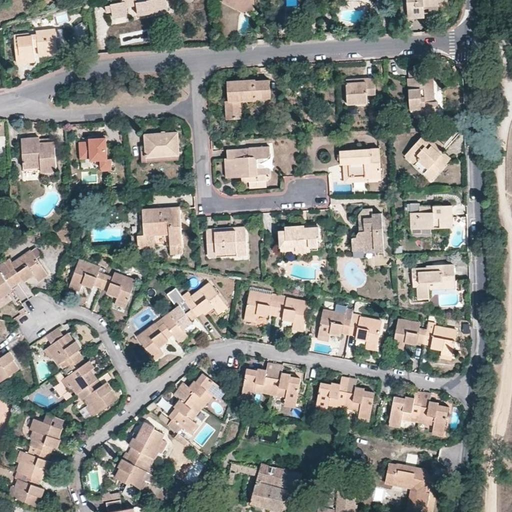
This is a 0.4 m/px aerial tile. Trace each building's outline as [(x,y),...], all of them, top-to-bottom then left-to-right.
[(144,0),(141,1),(140,0),(111,0),(112,6),(107,7),(108,12),(113,11),(115,18),(130,15),(128,7),(138,5),(140,15),(152,13),(171,9),(169,0),(144,0)] [(238,0),(241,2),(239,6),(247,10),(250,5),(253,5),(257,4),(257,7),(262,9),(273,1),(270,0),(238,0)] [(426,7),(440,7),(440,4),(451,4),(450,0),(409,0),(410,15),(427,14),(426,7)] [(41,52),(59,49),(59,48),(57,30),(57,28),(38,30),(39,35),(32,36),(31,34),(16,36),(19,63),(37,61),(36,47),(40,46),(41,52)] [(67,47),(65,29),(57,30),(59,48),(67,47)] [(433,103),(432,77),(430,77),(430,69),(411,70),(411,74),(411,77),(409,78),(411,109),(418,109),(418,117),(441,116),(440,102),(436,102),(433,103)] [(273,96),(272,81),(265,81),(258,81),(258,79),(232,80),(233,98),(230,98),(231,117),(245,116),(244,99),(259,98),(259,97),(273,96)] [(357,101),(357,105),(369,105),(368,96),(377,95),(377,79),(371,79),(366,79),(366,83),(358,84),(358,80),(348,80),(349,101),(357,101)] [(8,119),(0,119),(0,133),(8,133),(8,119)] [(149,157),(181,155),(180,131),(151,133),(147,134),(149,157)] [(433,165),(440,171),(453,158),(446,151),(448,148),(446,146),(436,136),(421,137),(406,154),(417,163),(421,159),(430,167),(433,165)] [(58,170),(56,142),(42,143),(34,143),(34,137),(23,138),(25,167),(42,167),(42,171),(58,170)] [(111,161),(110,137),(99,138),(93,138),(93,141),(83,142),(84,159),(93,158),(93,160),(95,161),(104,160),(104,170),(115,169),(115,160),(111,161)] [(257,166),(257,157),(269,157),(272,155),(272,145),(253,145),(250,148),(229,148),(229,157),(227,157),(228,176),(238,175),(243,175),(243,181),(254,180),(256,177),(259,180),(268,180),(271,177),(270,173),(270,169),(267,166),(257,166)] [(363,175),(363,180),(366,180),(366,178),(381,177),(379,149),(340,151),(341,164),(343,164),(348,164),(348,176),(363,175)] [(434,178),(440,171),(433,165),(430,167),(421,159),(417,163),(434,178)] [(344,181),(363,180),(363,175),(348,176),(348,164),(343,164),(343,173),(344,181)] [(364,181),(354,182),(355,192),(365,192),(364,181)] [(430,209),(430,206),(421,206),(421,213),(413,213),(413,229),(433,228),(455,227),(454,216),(454,205),(435,205),(435,209),(430,209)] [(184,255),(184,245),(182,215),(182,208),(145,209),(145,221),(146,235),(139,236),(140,249),(157,248),(157,235),(171,234),(172,245),(172,255),(184,255)] [(383,252),(381,213),(373,213),(372,209),(363,209),(358,215),(363,218),(364,229),(358,230),(357,232),(355,236),(351,236),(351,246),(363,246),(364,257),(374,256),(374,252),(383,252)] [(310,247),(317,247),(317,239),(320,238),(320,228),(309,228),(305,228),(305,226),(286,227),(286,231),(281,231),(281,247),(296,246),(296,252),(311,252),(310,247)] [(238,230),(208,232),(210,252),(248,250),(247,227),(238,227),(238,230)] [(4,262),(10,271),(18,282),(24,278),(25,279),(29,277),(34,274),(37,277),(47,271),(38,257),(43,254),(38,246),(33,249),(14,262),(11,257),(4,262)] [(102,286),(107,272),(100,270),(101,266),(80,258),(70,282),(81,287),(83,282),(87,283),(93,285),(94,283),(102,286)] [(429,280),(455,279),(455,271),(454,263),(428,264),(428,266),(413,267),(413,284),(417,284),(418,297),(429,297),(429,287),(429,280)] [(12,286),(18,282),(10,271),(4,274),(1,271),(0,271),(0,302),(6,299),(4,294),(9,291),(13,288),(12,286)] [(49,273),(47,271),(37,277),(39,280),(49,273)] [(114,275),(107,272),(102,286),(108,288),(108,290),(113,292),(119,294),(117,301),(127,305),(137,280),(115,271),(114,275)] [(195,298),(190,303),(197,314),(204,310),(205,311),(209,309),(212,307),(211,304),(213,302),(215,305),(218,309),(227,302),(211,281),(193,294),(195,298)] [(183,294),(190,303),(195,298),(193,294),(189,290),(183,294)] [(276,315),(279,301),(272,300),(272,294),(250,290),(246,315),(257,317),(258,314),(259,314),(260,314),(269,316),(269,313),(276,315)] [(286,303),(279,301),(276,315),(283,316),(283,318),(291,320),(295,321),(294,324),(305,327),(310,301),(287,297),(286,303)] [(229,304),(227,302),(218,309),(219,311),(229,304)] [(197,314),(190,303),(184,307),(180,303),(162,317),(165,321),(173,332),(177,337),(186,331),(183,327),(181,325),(185,322),(185,326),(187,325),(193,321),(191,318),(197,314)] [(342,332),(349,333),(352,320),(345,318),(346,313),(324,309),(319,333),(331,336),(331,332),(334,333),(342,334),(342,332)] [(352,320),(349,333),(357,335),(357,337),(364,339),(368,340),(367,343),(379,345),(383,321),(361,316),(360,321),(352,320)] [(425,342),(428,329),(421,327),(421,321),(400,317),(395,343),(406,345),(407,341),(407,338),(410,339),(410,342),(417,343),(418,341),(425,342)] [(167,335),(173,332),(165,321),(159,325),(156,321),(138,334),(154,355),(163,349),(160,345),(157,342),(159,340),(163,343),(169,338),(167,335)] [(429,321),(428,329),(425,342),(432,343),(436,344),(435,347),(442,348),(442,352),(454,354),(458,328),(436,324),(437,322),(429,321)] [(56,327),(45,336),(49,343),(61,335),(56,327)] [(67,356),(72,362),(83,355),(79,348),(82,346),(77,338),(75,338),(69,330),(66,332),(61,335),(49,343),(48,344),(54,353),(59,361),(67,356)] [(177,337),(179,340),(188,334),(186,331),(177,337)] [(52,354),(54,353),(48,344),(46,346),(52,354)] [(164,351),(163,349),(154,355),(156,357),(164,351)] [(3,355),(0,350),(0,381),(19,369),(13,359),(15,358),(12,353),(10,350),(3,355)] [(78,391),(88,385),(98,378),(94,371),(98,368),(93,362),(90,358),(87,360),(83,355),(72,362),(76,368),(64,377),(70,386),(74,384),(78,391)] [(72,362),(67,356),(59,361),(64,368),(72,362)] [(267,374),(274,375),(276,362),(269,361),(268,367),(268,370),(267,374)] [(276,362),(274,375),(281,377),(282,373),(282,370),(283,363),(276,362)] [(267,374),(268,370),(256,368),(248,366),(243,391),(255,394),(256,390),(271,393),(274,375),(267,374)] [(179,387),(202,405),(212,393),(217,397),(224,387),(204,372),(199,378),(192,388),(190,386),(183,381),(179,387)] [(302,377),(294,375),(282,373),(281,377),(274,375),(271,393),(286,396),(286,400),(297,402),(302,377)] [(341,389),(348,390),(350,376),(343,375),(342,382),(341,385),(341,389)] [(193,381),(190,386),(192,388),(199,378),(196,376),(193,381)] [(350,376),(348,390),(355,391),(355,388),(356,385),(357,377),(350,376)] [(98,378),(88,385),(92,391),(86,395),(91,402),(87,404),(93,413),(117,397),(112,389),(113,387),(110,384),(108,380),(102,383),(98,378)] [(329,403),(345,406),(348,390),(341,389),(341,385),(330,382),(322,381),(317,406),(328,409),(329,403)] [(177,431),(183,425),(191,431),(198,421),(193,417),(202,405),(179,387),(174,393),(180,398),(182,400),(175,410),(171,415),(172,416),(167,422),(177,431)] [(227,390),(224,387),(217,397),(220,398),(227,390)] [(348,390),(345,406),(360,410),(360,415),(371,417),(375,391),(367,390),(355,388),(355,391),(348,390)] [(414,402),(422,404),(424,390),(416,389),(415,396),(415,399),(414,402)] [(424,390),(422,404),(429,405),(429,402),(430,399),(431,392),(424,390)] [(28,394),(20,399),(27,402),(29,395),(28,393),(28,394)] [(403,417),(419,420),(422,404),(414,402),(415,399),(403,396),(395,395),(390,420),(403,423),(403,417)] [(173,408),(175,410),(182,400),(180,398),(175,405),(173,408)] [(422,404),(419,420),(434,423),(433,428),(444,431),(449,405),(440,404),(429,402),(429,405),(422,404)] [(51,411),(47,410),(44,418),(63,425),(66,417),(51,411)] [(38,445),(51,450),(53,443),(57,444),(59,439),(60,435),(59,434),(63,425),(44,418),(35,415),(31,425),(34,426),(31,435),(40,439),(38,445)] [(200,424),(198,421),(191,431),(193,433),(200,424)] [(142,460),(150,464),(158,451),(161,452),(166,442),(159,438),(161,435),(151,429),(152,427),(145,423),(142,427),(141,429),(139,433),(132,429),(125,442),(130,445),(134,447),(131,454),(142,460)] [(188,439),(177,431),(174,435),(185,443),(188,439)] [(48,456),(51,450),(38,445),(35,452),(21,448),(18,457),(21,459),(18,468),(28,472),(41,476),(45,465),(49,466),(51,461),(52,458),(48,456)] [(131,454),(127,452),(122,461),(119,467),(121,468),(117,477),(141,490),(146,480),(153,484),(158,476),(151,473),(154,466),(150,464),(142,460),(131,454)] [(390,462),(387,475),(394,477),(397,463),(390,462)] [(281,488),(286,470),(262,463),(261,469),(259,476),(250,508),(255,510),(257,505),(284,511),(291,490),(281,488)] [(428,476),(431,474),(426,468),(397,463),(394,477),(387,475),(386,479),(391,480),(412,484),(414,485),(415,486),(416,488),(417,489),(414,506),(410,505),(407,505),(405,511),(417,511),(418,511),(423,511),(431,511),(434,497),(436,485),(437,485),(436,484),(436,483),(436,482),(434,480),(431,481),(428,476)] [(236,473),(259,476),(261,469),(232,466),(227,486),(232,487),(236,473)] [(291,490),(299,493),(305,474),(286,470),(281,488),(291,490)] [(38,483),(41,476),(28,472),(26,479),(19,477),(16,487),(12,486),(9,495),(35,504),(39,493),(41,494),(43,489),(44,485),(38,483)] [(412,490),(410,505),(414,506),(417,489),(416,488),(415,486),(414,485),(412,484),(391,480),(391,484),(410,488),(411,488),(411,489),(412,489),(412,490)] [(336,507),(317,507),(317,511),(356,511),(357,487),(336,487),(336,507)] [(109,495),(109,493),(101,495),(103,501),(121,499),(120,493),(109,495)] [(110,510),(123,508),(121,501),(108,502),(110,510)]
